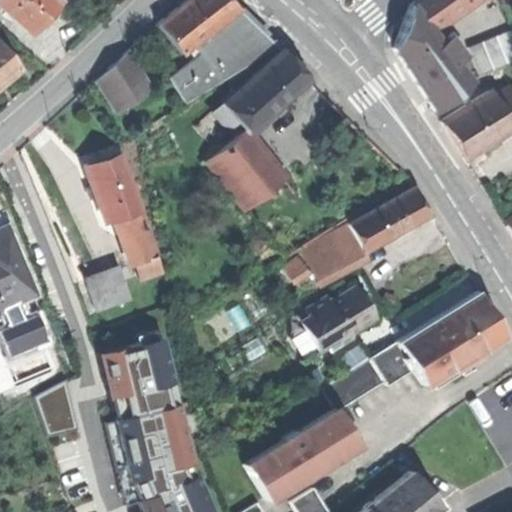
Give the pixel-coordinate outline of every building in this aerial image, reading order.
[(0,0),(0,7),(28,33),(40,19),(56,2),(54,0),(0,0)] [(178,53),(191,44),(235,10),(224,0),(187,0),(156,25),(178,53)] [(455,18),(466,7),(461,0),(437,0),(450,11),(455,18)] [(429,108),(466,77),(408,3),(396,33),(389,45),(429,108)] [(252,27),(235,10),(191,44),(198,55),(218,82),(273,47),(252,27)] [(468,49),(479,76),(511,63),(511,38),(510,32),(468,49)] [(0,84),(19,70),(0,46),(0,84)] [(243,130),(245,133),(304,80),(291,65),(278,50),(218,103),(231,117),(243,130)] [(123,52),(112,63),(129,90),(142,81),(123,52)] [(181,105),(218,82),(198,55),(166,80),(181,105)] [(94,80),(114,111),(134,98),(129,90),(112,63),(94,80)] [(148,90),(142,81),(129,90),(134,98),(148,90)] [(509,128),(511,125),(511,98),(504,90),(491,98),(509,128)] [(449,139),(460,157),(509,128),(491,98),(487,92),(438,121),(449,139)] [(219,127),(231,117),(218,103),(215,100),(204,110),(219,127)] [(204,160),(213,171),(251,141),(245,133),(243,130),(204,160)] [(281,179),(251,141),(213,171),(243,210),(281,179)] [(97,160),(83,165),(90,187),(94,197),(103,223),(113,220),(136,211),(115,154),(97,160)] [(88,199),(94,197),(90,187),(84,189),(88,199)] [(345,225),(359,251),(424,214),(417,201),(410,189),(345,225)] [(152,257),(136,211),(113,220),(129,265),(132,264),(152,257)] [(511,215),(503,224),(511,236),(511,215)] [(347,257),(359,251),(345,225),(333,232),(339,243),(347,257)] [(0,304),(20,296),(29,292),(2,228),(0,228),(0,304)] [(299,250),(306,261),(339,243),(333,232),(299,250)] [(314,276),(347,257),(339,243),(306,261),(314,276)] [(157,269),(152,257),(132,264),(136,276),(157,269)] [(349,261),(347,257),(314,276),(316,280),(349,261)] [(117,269),(83,281),(93,310),(127,298),(117,269)] [(301,328),(315,353),(325,347),(329,353),(353,339),(349,333),(355,329),(353,320),(367,311),(360,299),(352,286),(327,300),(324,296),(301,309),(310,323),(301,328)] [(489,316),(474,291),(393,342),(410,369),(421,388),(503,338),(489,316)] [(0,317),(25,307),(20,296),(0,304),(0,317)] [(208,511),(170,333),(102,347),(136,511),(208,511)] [(393,342),(365,359),(379,382),(382,387),(410,369),(393,342)] [(317,389),(330,409),(331,412),(379,382),(365,359),(317,389)] [(37,388),(47,431),(76,424),(67,382),(37,388)] [(240,464),(261,499),(351,443),(331,412),(330,409),(290,433),(289,430),(278,437),(279,440),(240,464)] [(206,458),(213,470),(234,457),(228,446),(206,458)] [(417,511),(431,500),(407,470),(371,498),(381,511),(417,511)] [(292,511),(324,511),(310,489),(287,503),(292,511)] [(259,511),(254,503),(238,511),(259,511)]
